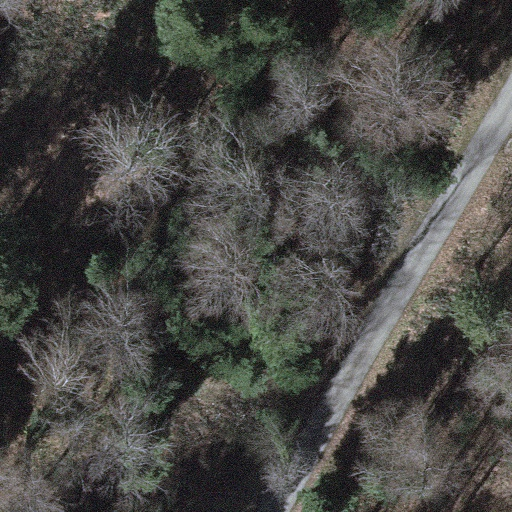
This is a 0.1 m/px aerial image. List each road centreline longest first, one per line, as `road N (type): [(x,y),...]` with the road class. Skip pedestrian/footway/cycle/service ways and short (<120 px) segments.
road 1 (track): [(511,85),(264,511)]
road 2 (track): [(182,511),(296,457)]
